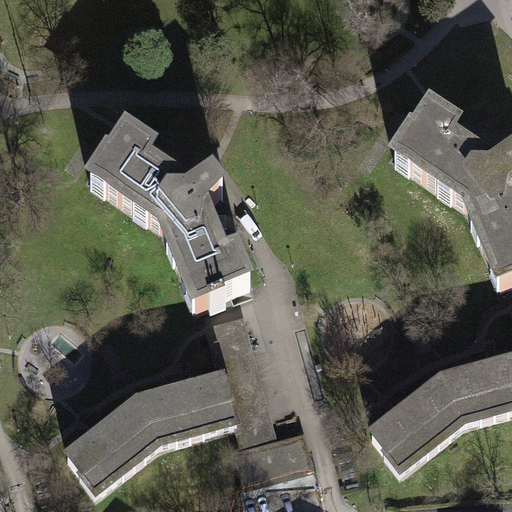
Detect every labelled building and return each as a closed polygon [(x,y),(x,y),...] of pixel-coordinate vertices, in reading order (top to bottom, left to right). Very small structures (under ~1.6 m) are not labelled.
[(395,167),(468,217),(500,295),(511,290),(511,214),(505,198),(511,195),(511,166),(496,177),(492,182),(449,153),(458,140),(430,121),(415,142),(413,141),(395,167)] [(92,189),(163,238),(196,317),(208,312),(210,317),(227,311),(224,304),(249,293),(235,260),(220,267),(200,219),(207,216),(222,200),(211,187),(193,198),(189,205),(145,176),(154,163),(125,143),(110,165),(109,164),(92,189)] [(231,409),(237,432),(243,452),(273,444),(241,325),(208,333),(223,388),(229,409),(231,409)] [(477,379),(442,389),(464,431),(511,417),(511,369),(490,376),(489,373),(483,375),(476,376),(477,379)] [(138,412),(159,454),(237,432),(231,409),(229,409),(223,388),(186,399),(185,396),(179,398),(173,399),(174,402),(138,412)] [(399,481),(464,431),(442,389),(414,411),(412,409),(407,413),(401,417),(403,419),(372,444),(386,461),(384,462),(399,481)] [(159,454),(138,412),(110,434),(108,431),(102,436),(97,440),(99,442),(68,466),(81,483),(80,484),(95,504),(159,454)] [(274,448),(273,444),(243,452),(244,457),(237,459),(246,492),(311,474),(302,441),(274,448)]
